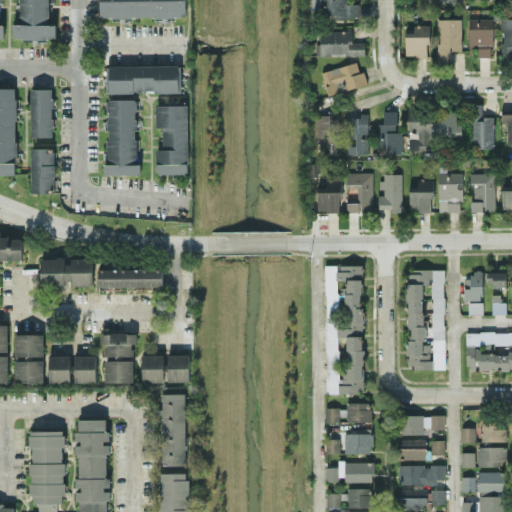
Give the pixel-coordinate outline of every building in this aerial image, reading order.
[(56,37),(56,24),(49,24),(48,0),(19,0),(20,23),(12,24),(12,39),(56,37)] [(185,0),(99,0),(100,17),(185,16),(185,0)] [(346,0),(321,0),(322,15),(336,14),(336,17),(359,17),(359,3),(347,3),(346,0)] [(461,18),(439,18),(439,63),(450,63),(450,49),(461,49),(461,18)] [(492,18),(469,18),(468,47),(478,47),(478,56),(492,57),(492,18)] [(405,31),(405,56),(428,56),(428,24),(413,24),(413,31),(405,31)] [(352,30),(319,31),(320,43),(316,44),(316,55),(365,54),(364,41),(352,42),(352,30)] [(367,84),(364,70),(359,71),(357,62),(322,70),(327,93),(367,84)] [(106,65),(106,92),(182,91),(182,64),(106,65)] [(0,173),(16,174),(16,87),(0,87),(0,173)] [(53,88),(29,88),(30,136),(53,136),(53,88)] [(137,174),(137,98),(106,98),(106,174),(137,174)] [(494,147),(493,116),(482,116),(482,103),(470,103),(471,148),(494,147)] [(188,104),(156,104),(155,127),(162,127),(162,148),(156,148),(156,173),(187,173),(188,104)] [(409,150),(433,149),(432,109),(408,109),(409,150)] [(316,114),(317,142),(322,142),(322,153),(339,152),(339,110),(329,110),(329,114),(316,114)] [(396,110),(383,110),(383,123),(377,123),(378,148),(386,148),(386,153),(403,153),(402,131),(396,131),(396,110)] [(437,110),(438,140),(461,140),(460,110),(437,110)] [(347,154),(368,153),(367,112),(360,112),(360,116),(346,116),(347,138),(355,137),(356,144),(347,145),(347,154)] [(511,112),(501,113),(501,123),(507,122),(507,143),(511,143),(511,112)] [(30,192),(54,192),(55,147),(30,147),(30,192)] [(502,209),(511,208),(511,166),(511,167),(511,176),(511,184),(501,185),(502,209)] [(372,171),(348,172),(348,187),(357,186),(357,201),(347,201),(347,211),(373,211),(372,171)] [(439,211),(462,211),(462,171),(438,172),(439,211)] [(471,211),(495,210),(494,172),(470,172),(471,211)] [(402,173),(381,173),(380,191),(378,191),(378,209),(401,209),(402,173)] [(340,179),(326,179),(325,187),(317,186),(317,211),(340,211),(340,179)] [(432,210),(433,179),(418,179),(418,186),(410,186),(409,209),(432,210)] [(0,259),(22,259),(22,237),(0,236),(0,259)] [(65,287),(65,284),(92,284),(92,258),(71,258),(71,263),(64,263),(64,257),(40,257),(40,287),(65,287)] [(325,264),(326,392),(363,392),(362,264),(325,264)] [(163,286),(162,267),(97,268),(98,287),(163,286)] [(444,368),(445,269),(408,269),(407,367),(444,368)] [(481,299),(482,270),(472,270),(471,277),(464,277),(464,299),(481,299)] [(506,271),(487,271),(488,285),(506,285),(506,271)] [(506,313),(506,301),(500,301),(500,293),(492,294),(492,313),(506,313)] [(483,313),(482,301),(468,302),(468,314),(483,313)] [(0,323),(0,350),(8,351),(7,324),(0,323)] [(511,330),(466,331),(466,369),(510,369),(510,365),(511,364),(511,330)] [(133,355),(133,343),(137,343),(136,332),(100,333),(101,343),(104,343),(105,356),(133,355)] [(44,333),(14,333),(14,355),(43,356),(44,333)] [(0,381),(8,382),(7,354),(0,354),(0,381)] [(70,354),(48,355),(48,382),(71,382),(70,354)] [(96,354),(73,354),(73,381),(96,382),(96,354)] [(163,354),(141,354),(142,381),(164,381),(163,354)] [(189,354),(167,354),(167,381),(190,380),(189,354)] [(44,360),(15,359),(14,381),(43,382),(44,360)] [(104,381),(133,382),(133,360),(104,359),(104,381)] [(186,465),(186,392),(162,392),(162,408),(160,408),(160,465),(186,465)] [(370,401),(346,402),(347,421),(371,420),(370,401)] [(339,406),(325,407),(326,421),(339,420),(339,406)] [(402,414),(401,433),(423,433),(424,427),(445,427),(445,415),(402,414)] [(107,511),(107,501),(110,499),(110,490),(102,490),(110,485),(110,480),(106,474),(106,454),(110,452),(110,449),(103,440),(110,440),(109,434),(106,428),(106,418),(77,418),(78,430),(74,432),(74,440),(85,440),(73,448),(77,453),(77,483),(82,491),(76,491),(76,511),(107,511)] [(505,441),(506,421),(481,421),(481,440),(505,441)] [(474,426),(460,427),(461,441),(475,441),(474,426)] [(345,452),(372,452),(371,428),(359,428),(359,432),(344,432),(345,452)] [(62,429),(29,430),(29,445),(31,503),(38,503),(38,511),(57,511),(57,502),(65,502),(62,429)] [(339,438),(326,438),(325,452),(339,453),(339,438)] [(398,458),(425,459),(426,439),(398,438),(398,458)] [(444,439),(431,439),(431,453),(444,453),(444,439)] [(478,465),(505,466),(505,445),(478,445),(478,465)] [(474,466),(475,452),(461,451),(460,465),(474,466)] [(373,461),(338,461),(338,466),(326,466),(326,480),(342,480),(342,481),(373,481),(373,461)] [(445,463),(399,464),(399,483),(445,482),(445,463)] [(477,490),(505,491),(505,471),(477,470),(477,490)] [(461,490),(475,490),(475,476),(461,476),(461,490)] [(372,487),(347,487),(347,506),(372,507),(372,487)] [(445,489),(427,489),(427,488),(396,489),(397,508),(431,508),(431,502),(445,502),(445,489)] [(340,492),(327,492),(327,507),(340,507),(340,492)] [(503,511),(504,495),(479,495),(478,511),(503,511)]
